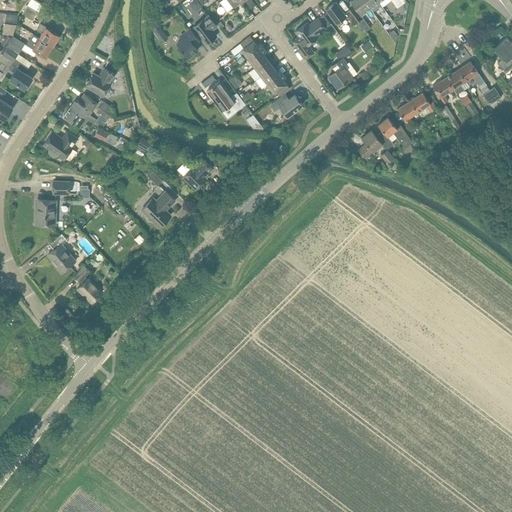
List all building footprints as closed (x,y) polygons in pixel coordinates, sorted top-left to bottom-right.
[(361,15),(370,8),(364,0),(352,0),(351,1),(361,15)] [(364,0),(370,8),(379,2),(377,0),(364,0)] [(377,0),(379,2),(381,0),(391,0),(397,8),(402,5),(398,0),(377,0)] [(344,13),(336,1),(325,9),(336,24),(346,16),(354,26),(359,22),(356,18),(350,10),(344,13)] [(33,21),(39,11),(28,5),(23,14),(33,21)] [(198,12),(200,16),(210,11),(207,6),(198,12)] [(19,15),(6,13),(5,23),(17,25),(19,15)] [(227,14),(222,18),(227,26),(233,23),(227,14)] [(207,43),(216,36),(212,30),(217,26),(209,16),(194,27),(201,35),(207,43)] [(309,44),(314,40),(318,37),(317,35),(326,28),(324,26),(318,18),(309,25),(307,23),(295,31),(299,36),(293,41),(306,58),(314,52),(309,44)] [(366,32),(371,28),(363,18),(359,22),(366,32)] [(53,46),(60,35),(41,23),(37,29),(43,33),(40,38),(53,46)] [(161,43),(168,39),(159,25),(152,29),(161,43)] [(188,57),(198,50),(191,42),(197,38),(190,29),(180,36),(182,39),(177,43),(182,49),(181,50),(182,52),(183,51),(188,57)] [(396,43),(397,35),(393,30),(389,33),(388,34),(396,43)] [(394,52),(396,43),(388,34),(389,33),(388,33),(384,36),(391,44),(390,52),(394,52)] [(53,46),(40,38),(33,34),(30,39),(26,45),(27,45),(38,52),(46,57),(53,46)] [(365,42),(371,39),(369,34),(363,36),(365,42)] [(5,46),(12,37),(8,35),(2,43),(5,46)] [(22,49),(26,43),(13,36),(10,42),(22,49)] [(244,55),(247,59),(263,47),(259,43),(257,45),(250,36),(231,50),(235,55),(241,50),(244,55)] [(506,72),(511,67),(511,42),(507,37),(494,48),(500,56),(503,59),(498,63),(506,72)] [(19,54),(22,49),(10,42),(7,46),(19,54)] [(18,54),(8,47),(3,54),(13,61),(15,58),(18,54)] [(266,52),(263,47),(247,59),(254,67),(267,57),(264,54),(266,52)] [(254,67),(260,76),(273,66),(270,62),(273,60),(269,56),(267,57),(254,67)] [(29,67),(15,58),(13,61),(11,64),(12,64),(9,68),(15,73),(10,79),(17,83),(25,89),(32,78),(25,73),(29,67)] [(347,63),(343,58),(331,66),(335,71),(329,76),(337,88),(357,73),(349,62),(347,63)] [(471,61),(458,69),(466,81),(472,77),(479,87),(479,88),(483,93),(490,104),(502,97),(494,86),(489,89),(485,83),(478,73),(476,69),(471,61)] [(277,71),(273,66),(260,76),(267,85),(282,73),(279,69),(277,71)] [(5,67),(0,72),(0,77),(3,80),(10,71),(5,67)] [(99,76),(93,72),(89,80),(87,81),(86,83),(86,85),(86,86),(103,96),(111,82),(110,82),(115,73),(104,67),(99,76)] [(466,81),(458,69),(445,77),(453,89),(457,94),(469,86),(466,81)] [(282,73),(267,85),(274,94),(277,91),(280,96),(290,88),(283,79),(286,78),(282,73)] [(229,79),(232,83),(238,79),(235,74),(229,79)] [(444,103),(448,101),(444,95),(453,89),(445,77),(433,85),(440,97),(444,103)] [(242,83),(238,79),(232,83),(236,88),(242,83)] [(232,96),(220,81),(207,91),(222,111),(232,104),(237,111),(246,104),(237,92),(232,96)] [(0,116),(4,120),(13,107),(4,102),(0,98),(3,93),(2,92),(4,88),(0,85),(0,116)] [(246,100),(252,96),(248,92),(242,96),(246,100)] [(430,104),(428,100),(423,92),(410,100),(418,112),(427,106),(431,112),(437,108),(433,102),(430,104)] [(98,103),(84,93),(79,101),(76,99),(70,107),(93,124),(94,124),(93,124),(96,119),(89,114),(98,103)] [(289,99),(286,94),(282,97),(271,105),(279,114),(283,111),(287,116),(302,105),(295,94),(289,99)] [(480,116),(472,102),(467,95),(461,99),(464,105),(465,105),(473,118),(475,120),(480,116)] [(418,112),(410,100),(397,109),(403,117),(405,121),(404,122),(407,127),(413,124),(409,118),(418,112)] [(110,116),(113,112),(112,107),(104,101),(99,108),(110,116)] [(252,105),(245,108),(248,116),(256,113),(252,105)] [(454,130),(460,126),(446,105),(440,109),(454,130)] [(93,124),(70,107),(64,116),(72,122),(80,128),(83,123),(86,126),(87,125),(94,129),(96,126),(94,124),(93,124)] [(247,119),(253,127),(263,128),(253,114),(247,119)] [(397,128),(394,124),(387,116),(378,124),(383,130),(376,136),(383,143),(387,149),(394,144),(392,141),(397,137),(405,148),(412,142),(401,125),(397,128)] [(114,144),(117,136),(108,132),(99,127),(95,136),(105,141),(105,140),(114,144)] [(82,134),(89,138),(92,132),(85,129),(82,134)] [(365,158),(383,143),(376,136),(371,129),(361,137),(366,144),(358,150),(365,158)] [(62,138),(52,131),(43,144),(50,150),(49,151),(49,153),(54,156),(56,156),(57,154),(64,160),(73,146),(77,139),(67,132),(62,138)] [(142,137),(137,144),(148,150),(152,143),(142,137)] [(90,149),(93,144),(87,139),(83,144),(90,149)] [(143,157),(147,151),(140,147),(136,153),(143,157)] [(388,162),(394,157),(387,149),(381,155),(388,162)] [(215,166),(218,163),(212,157),(209,160),(215,166)] [(213,168),(204,159),(195,167),(194,165),(183,176),(196,189),(207,178),(205,176),(213,168)] [(158,185),(163,180),(152,170),(147,175),(158,185)] [(49,180),(49,172),(41,172),(41,180),(49,180)] [(69,193),(69,181),(53,181),(53,193),(69,193)] [(153,198),(142,210),(148,215),(148,218),(150,220),(152,220),(159,227),(171,215),(165,210),(175,200),(165,191),(156,201),(153,198)] [(55,224),(56,200),(39,200),(38,214),(36,214),(36,224),(46,224),(55,224)] [(62,272),(69,266),(75,261),(62,244),(67,240),(62,233),(57,237),(49,243),(54,250),(49,254),(57,264),(55,265),(62,272)] [(87,278),(85,276),(90,270),(84,265),(80,269),(73,276),(79,282),(80,281),(82,283),(77,288),(92,302),(103,291),(95,284),(88,277),(87,278)]
